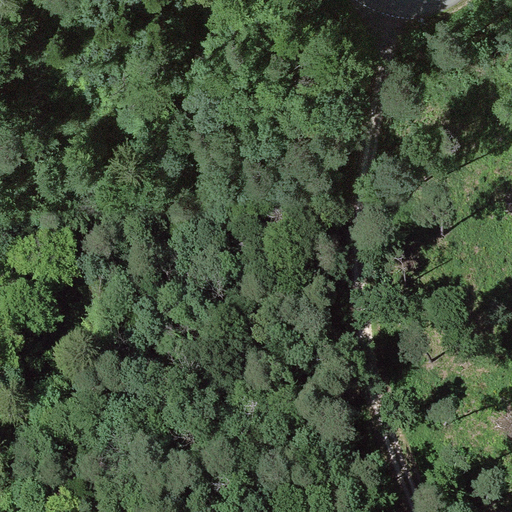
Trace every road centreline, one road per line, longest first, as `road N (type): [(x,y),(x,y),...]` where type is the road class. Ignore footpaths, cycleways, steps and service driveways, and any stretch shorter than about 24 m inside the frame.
road 1 (track): [(201,0),(206,23),(182,98),(120,195),(40,361),(0,498)]
road 2 (track): [(394,0),(363,180),(363,340),(414,511)]
